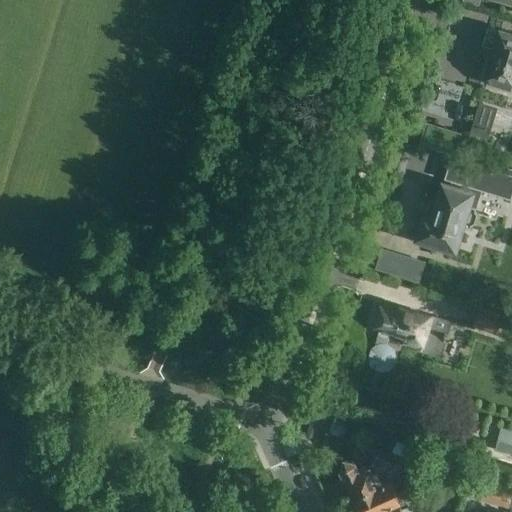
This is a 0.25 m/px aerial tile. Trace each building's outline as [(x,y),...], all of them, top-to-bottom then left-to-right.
[(496,58),(491,77),(489,82),(511,88),(511,85),(511,33),(488,26),(482,45),(497,50),(494,58),(496,58)] [(430,200),(425,214),(423,220),(420,222),(418,230),(419,233),(417,238),(439,245),(440,248),(446,249),(449,248),(455,250),(462,226),(470,228),(471,225),(474,223),(477,214),(476,211),(477,208),(475,207),(481,189),(509,198),(511,190),(511,174),(452,156),(445,178),(452,180),(450,185),(443,183),(437,202),(430,200)] [(380,304),(373,325),(380,327),(373,346),(370,350),(367,359),(369,364),(372,368),(375,370),(379,371),(384,371),(389,369),(393,366),(395,362),(396,358),(395,354),(393,349),(390,346),(386,344),(390,331),(404,335),(401,342),(435,353),(440,350),(450,321),(400,305),(398,310),(380,304)] [(480,305),(472,326),(494,334),(503,314),(480,305)] [(511,428),(501,426),(495,451),(511,455),(511,428)] [(355,496),(392,479),(391,476),(392,472),(395,464),(381,458),(381,457),(375,454),(374,455),(375,456),(370,467),(366,469),(365,465),(358,468),(356,462),(344,459),(340,470),(344,477),(345,476),(355,496)] [(392,479),(355,496),(356,498),(354,501),(357,508),(360,508),(361,511),(379,511),(405,500),(407,503),(421,496),(416,485),(397,493),(392,479)]
